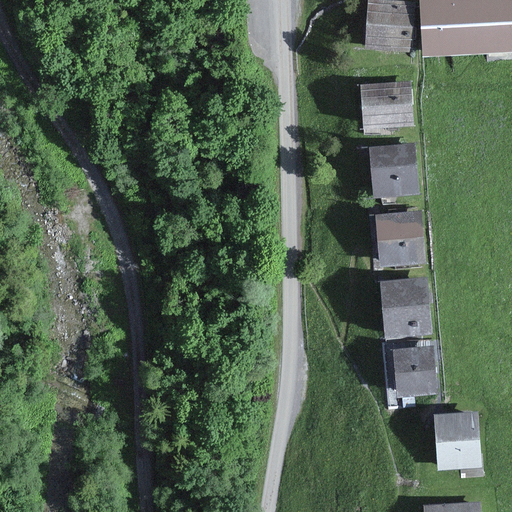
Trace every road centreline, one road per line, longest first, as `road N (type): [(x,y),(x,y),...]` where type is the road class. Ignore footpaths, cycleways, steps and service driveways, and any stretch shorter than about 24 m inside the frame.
road 1 (track): [(159,511),(126,237),(1,0)]
road 2 (unclassified): [(270,511),(298,405),(293,0)]
